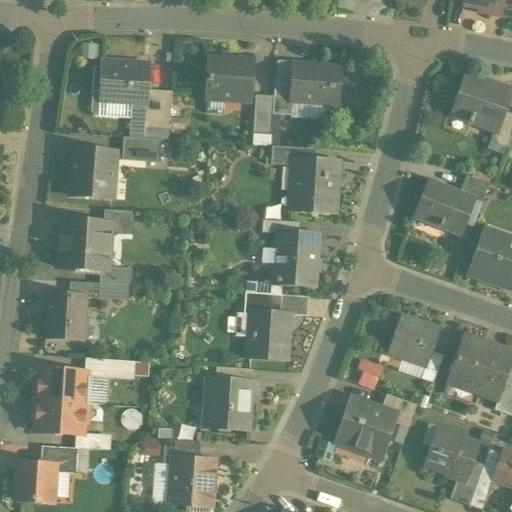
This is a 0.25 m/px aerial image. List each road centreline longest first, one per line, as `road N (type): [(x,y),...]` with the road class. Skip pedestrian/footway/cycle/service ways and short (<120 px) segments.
road 1 (residential): [(411,58),(383,38),(344,30),(53,17)]
road 2 (residential): [(53,17),(0,356)]
road 3 (residential): [(273,472),(359,270)]
road 4 (residential): [(359,270),(411,58)]
road 5 (residential): [(359,270),(511,322)]
